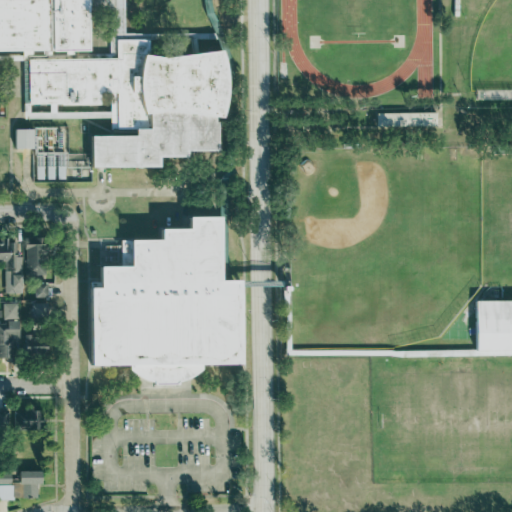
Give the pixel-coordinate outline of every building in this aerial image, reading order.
[(110,166),(91,166),(91,134),(110,134),(110,92),(98,92),(98,104),(27,104),(27,57),(98,57),(110,57),(110,33),(112,33),(112,9),(86,9),(86,52),(0,52),(0,0),(125,0),(125,33),(151,33),(151,53),(166,56),(220,48),(226,64),(228,82),(226,99),(221,115),(214,114),(214,121),(216,121),(216,150),(187,150),(187,158),(159,158),(159,166),(152,166),(110,166)] [(435,126),(434,111),(375,113),(375,127),(435,126)] [(12,149),(31,148),(30,129),(12,129),(12,149)] [(100,265),(132,265),(132,238),(162,238),(162,226),(190,226),(190,217),(218,217),(219,284),(239,284),(239,363),(90,364),(90,285),(101,284),(100,265)] [(18,293),(19,243),(6,243),(6,238),(0,238),(0,261),(3,262),(3,293),(18,293)] [(43,244),(23,244),(24,275),(43,274),(43,244)] [(44,298),(44,283),(32,282),(32,297),(44,298)] [(511,300),(472,300),(473,355),(511,355),(511,300)] [(16,303),(1,303),(1,320),(16,319),(16,303)] [(29,320),(44,320),(44,303),(29,303),(29,320)] [(0,322),(0,357),(10,358),(10,338),(17,338),(16,322),(0,322)] [(44,335),(22,336),(22,355),(44,354),(44,335)] [(40,431),(40,411),(12,410),(12,430),(40,431)] [(16,471),(16,482),(8,482),(8,471),(0,470),(0,499),(35,498),(34,484),(38,484),(38,471),(16,471)]
